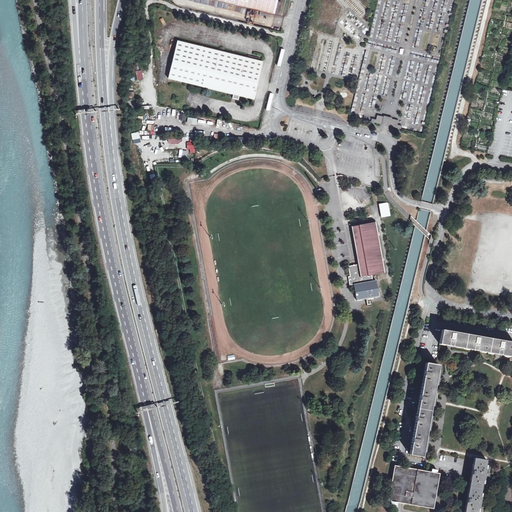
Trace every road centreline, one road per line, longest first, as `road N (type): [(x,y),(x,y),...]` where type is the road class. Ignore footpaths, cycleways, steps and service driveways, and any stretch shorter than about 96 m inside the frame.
road 1 (motorway): [(191,511),(129,263),(107,113)]
road 2 (motorway): [(81,51),(105,226),(149,408)]
road 3 (residential): [(430,296),(401,407),(401,456),(460,468)]
road 4 (unclassified): [(333,125),(383,138),(394,192),(444,210)]
